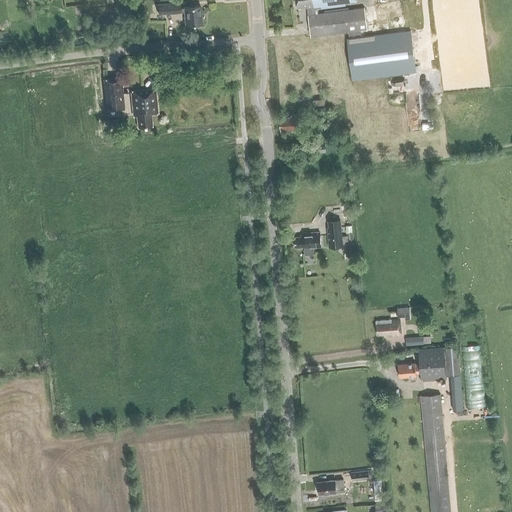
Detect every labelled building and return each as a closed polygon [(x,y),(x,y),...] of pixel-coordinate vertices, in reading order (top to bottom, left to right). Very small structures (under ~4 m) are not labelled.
[(352,81),(416,72),(410,31),(368,36),(364,8),(318,14),(317,9),(357,4),(356,0),(295,0),(296,7),(306,6),(310,37),(346,32),(352,81)] [(181,13),(184,12),(185,26),(201,25),(200,7),(180,8),(180,2),(157,4),(158,15),(181,13)] [(125,110),(121,77),(103,79),(106,112),(125,110)] [(136,111),(138,127),(151,126),(150,114),(157,114),(155,89),(130,91),(133,112),(136,111)] [(305,126),(313,124),(312,112),(303,112),(303,115),(291,116),(291,118),(279,119),(280,131),(292,130),(292,132),(300,132),(300,128),(305,128),(305,126)] [(325,152),(325,142),(307,143),(307,153),(325,152)] [(342,236),(341,220),(328,221),(328,227),(327,227),(328,248),(348,246),(347,236),(342,236)] [(307,249),(321,247),(320,232),(303,234),(303,237),(294,238),(295,248),(306,247),(307,249)] [(410,319),(409,308),(397,309),(398,317),(405,317),(405,319),(410,319)] [(388,337),(400,336),(399,320),(391,321),(391,320),(375,321),(376,335),(388,334),(388,337)] [(424,343),(423,336),(405,338),(406,345),(424,343)] [(486,406),(483,343),(464,344),(467,407),(486,406)] [(459,346),(445,347),(447,375),(452,375),(453,393),(462,393),(459,346)] [(421,381),(446,379),(444,347),(418,349),(419,364),(415,365),(414,363),(398,364),(399,377),(415,375),(415,374),(420,373),(421,381)] [(450,511),(440,394),(421,395),(431,511),(450,511)] [(369,479),(368,470),(351,472),(352,481),(369,479)] [(336,492),(344,492),(343,479),(335,480),(317,482),(319,495),(328,493),(328,495),(334,494),(334,493),(336,493),(336,492)]
